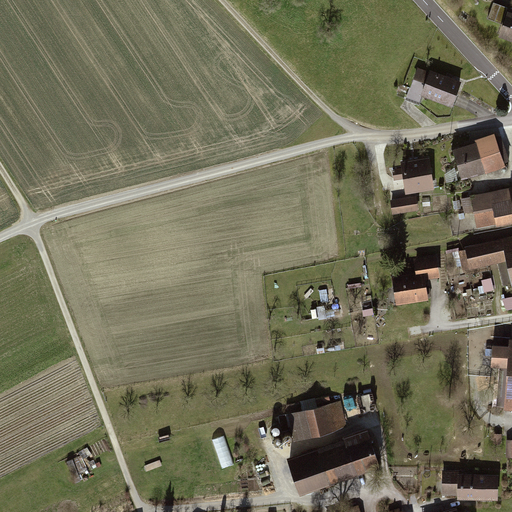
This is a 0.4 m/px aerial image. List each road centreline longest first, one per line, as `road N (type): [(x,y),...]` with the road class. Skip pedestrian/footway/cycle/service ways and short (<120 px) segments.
road 1 (track): [(369,137),(70,211),(0,240)]
road 2 (track): [(96,393),(32,223),(0,168)]
road 3 (track): [(224,0),(335,117),(369,137)]
road 4 (track): [(369,137),(383,220),(401,229),(451,230)]
road 5 (residential): [(511,119),(369,137)]
road 6 (secondary): [(511,96),(424,0)]
road 7 (residential): [(142,511),(96,393)]
